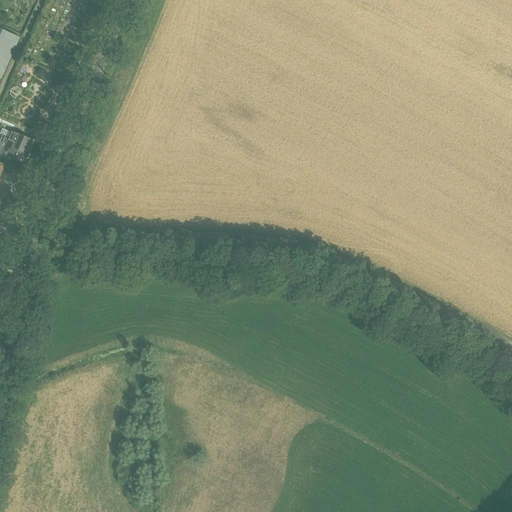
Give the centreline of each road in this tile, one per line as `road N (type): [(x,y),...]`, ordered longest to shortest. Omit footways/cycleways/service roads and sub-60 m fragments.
road 1 (track): [(36,233),(300,264),(511,376)]
road 2 (secondary): [(0,393),(51,167),(124,0)]
